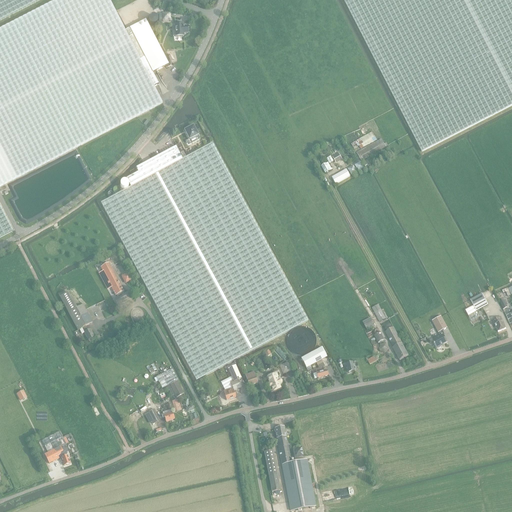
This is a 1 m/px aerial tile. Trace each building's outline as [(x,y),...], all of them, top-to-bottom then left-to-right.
[(109,0),(56,0),(0,29),(0,186),(76,148),(161,104),(162,103),(154,87),(159,85),(153,73),(165,66),(166,68),(170,67),(170,66),(171,65),(170,64),(162,47),(160,48),(146,20),(125,31),(109,0)] [(0,0),(0,20),(39,0),(0,0)] [(511,0),(343,0),(401,112),(422,152),(511,105),(511,0)] [(162,13),(162,22),(171,21),(171,13),(162,13)] [(183,24),(175,24),(175,36),(175,37),(184,36),(184,33),(188,33),(188,26),(183,26),(183,24)] [(189,140),(198,135),(193,126),(184,131),(189,140)] [(372,132),(353,143),(355,146),(355,145),(357,148),(359,146),(361,149),(377,140),(372,132)] [(356,153),(361,161),(388,146),(386,143),(384,144),(382,139),(356,153)] [(130,187),(101,203),(197,381),(308,321),(212,143),(182,159),(176,147),(136,168),(138,172),(126,179),(130,187)] [(339,153),(332,157),(335,162),(341,158),(339,153)] [(371,165),(366,158),(361,162),(366,169),(371,165)] [(325,173),(332,170),(328,164),(328,163),(321,166),(325,173)] [(336,185),(347,178),(351,176),(347,169),(343,171),(332,178),(336,185)] [(120,185),(120,186),(121,187),(121,188),(122,188),(122,189),(123,189),(124,189),(125,189),(126,189),(127,189),(128,188),(128,187),(129,186),(129,185),(129,184),(128,183),(127,182),(126,182),(126,181),(125,181),(124,181),(123,181),(122,182),(121,183),(121,184),(120,185)] [(0,237),(13,231),(0,206),(0,237)] [(131,298),(128,292),(125,294),(121,288),(109,264),(101,268),(103,272),(99,274),(104,284),(107,290),(111,288),(113,291),(115,296),(116,295),(118,298),(115,300),(117,305),(131,298)] [(511,296),(508,289),(502,291),(503,293),(506,292),(508,297),(511,296)] [(77,330),(79,329),(82,334),(84,333),(88,340),(94,337),(90,330),(88,331),(85,326),(92,322),(83,305),(77,309),(68,293),(60,298),(77,330)] [(473,306),(465,310),(471,322),(479,317),(476,312),(481,309),(483,308),(488,305),(482,294),(470,300),(473,306)] [(379,322),(386,319),(378,305),(372,308),(379,322)] [(441,317),(432,322),(440,336),(433,340),(435,344),(434,344),(437,349),(438,348),(439,349),(439,348),(440,348),(440,347),(442,346),(441,346),(447,342),(443,335),(445,334),(443,331),(447,328),(441,317)] [(498,332),(506,329),(501,317),(493,320),(498,332)] [(367,330),(374,326),(370,318),(363,322),(367,330)] [(385,332),(393,347),(402,343),(394,328),(385,332)] [(378,343),(384,340),(380,332),(374,335),(378,343)] [(409,356),(402,343),(393,347),(392,348),(399,361),(409,356)] [(380,345),(379,351),(380,352),(385,354),(387,354),(389,350),(389,349),(387,345),(386,344),(381,344),(380,345)] [(284,361),(288,357),(278,347),(274,350),(284,361)] [(321,368),(325,367),(321,361),(328,357),(322,347),(301,359),(306,369),(316,364),(319,369),(315,370),(316,374),(313,375),(314,379),(317,378),(317,379),(328,376),(327,371),(322,372),(321,368)] [(370,365),(378,360),(375,356),(367,360),(370,365)] [(348,373),(354,371),(352,362),(345,364),(348,373)] [(280,366),(283,375),(292,372),(289,363),(280,366)] [(231,377),(221,383),(225,391),(224,392),(224,394),(226,401),(236,398),(234,391),(242,388),(238,380),(241,379),(236,366),(228,369),(231,377)] [(171,369),(156,377),(162,388),(170,384),(177,397),(184,394),(171,369)] [(249,386),(258,383),(254,372),(245,375),(249,386)] [(268,377),(269,382),(268,384),(268,385),(268,386),(269,387),(270,387),(271,387),(272,387),(274,391),(281,388),(279,384),(280,384),(281,383),(282,382),(281,381),(281,380),(280,380),(279,380),(278,380),(277,378),(278,377),(277,374),(268,377)] [(27,398),(23,391),(16,394),(20,402),(27,398)] [(178,400),(172,402),(176,412),(182,410),(178,400)] [(154,410),(149,412),(153,421),(152,422),(152,424),(160,420),(154,410)] [(171,410),(163,413),(166,422),(174,419),(172,413),(171,410)] [(275,430),(274,431),(274,432),(275,433),(282,465),(291,511),(315,507),(312,490),(306,460),(291,463),(284,427),(274,429),(275,430)] [(67,445),(66,444),(68,443),(66,438),(64,439),(60,432),(42,441),(48,453),(45,455),(49,464),(60,458),(62,463),(63,462),(64,466),(70,464),(67,456),(66,452),(63,454),(61,448),(67,445)] [(302,448),(301,448),(292,449),(294,459),(304,457),(302,448)] [(272,492),(280,490),(273,451),(264,453),(272,492)]
